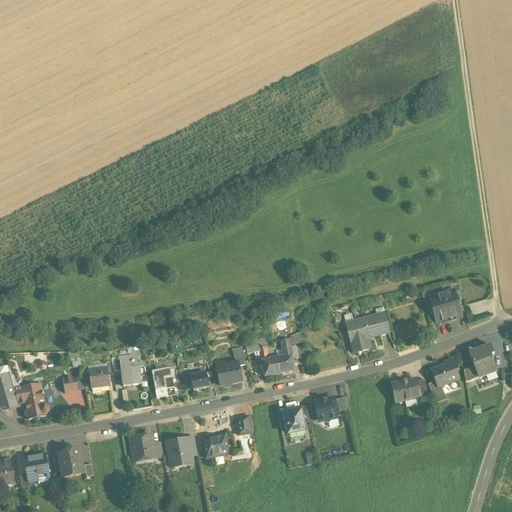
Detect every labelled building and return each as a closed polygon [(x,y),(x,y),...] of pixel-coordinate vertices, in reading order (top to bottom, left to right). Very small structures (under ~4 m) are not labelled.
[(461,317),(454,292),(442,295),(450,320),(461,317)] [(442,295),(429,299),(436,324),(450,320),(442,295)] [(385,317),(346,327),(353,355),(371,350),(368,340),(389,334),(385,317)] [(302,334),(291,337),(293,346),(304,344),(302,334)] [(266,339),(252,342),(254,353),(259,352),(259,350),(266,349),(269,348),(266,339)] [(289,341),(281,342),(281,345),(283,352),(283,355),(291,353),(290,349),(289,341)] [(252,342),(245,344),(247,355),(254,353),(252,342)] [(281,345),(274,346),(275,353),(283,352),(281,345)] [(302,346),(295,348),(298,360),(304,358),(302,346)] [(482,350),(478,351),(469,354),(474,367),(478,379),(497,372),(491,356),(494,355),(491,346),(482,349),(482,350)] [(141,349),(132,350),(133,356),(134,361),(143,359),(141,349)] [(245,366),(242,349),(232,351),(235,364),(237,364),(238,368),(245,366)] [(266,349),(259,350),(259,352),(261,362),(268,361),(266,349)] [(284,358),(277,359),(279,375),(295,372),(293,364),(296,364),(295,360),(292,360),(291,353),(283,355),(284,358)] [(78,354),(71,356),(73,370),(81,368),(78,354)] [(133,356),(121,358),(121,361),(122,370),(121,370),(122,372),(123,387),(140,385),(138,368),(144,368),(143,359),(134,361),(133,356)] [(268,361),(261,362),(262,367),(259,367),(260,371),(263,371),(265,378),(279,375),(277,359),(268,361)] [(446,365),(431,371),(436,382),(438,388),(441,387),(459,380),(456,373),(458,372),(453,360),(445,363),(446,365)] [(112,363),(106,364),(106,369),(108,376),(114,375),(112,363)] [(235,364),(217,368),(221,387),(223,387),(226,389),(230,388),(231,386),(231,385),(242,383),(238,368),(237,364),(235,364)] [(7,367),(0,369),(0,379),(9,377),(9,374),(7,367)] [(474,367),(463,371),(465,384),(478,379),(474,367)] [(106,369),(89,371),(91,385),(91,387),(100,386),(100,389),(110,388),(108,376),(106,369)] [(170,369),(151,373),(156,399),(175,396),(170,369)] [(204,370),(184,374),(184,378),(185,384),(187,384),(188,389),(192,388),(193,392),(209,389),(207,379),(206,374),(205,374),(204,370)] [(0,379),(0,411),(0,412),(1,413),(19,408),(13,390),(9,377),(0,379)] [(76,377),(62,380),(65,394),(79,392),(79,391),(77,381),(76,377)] [(410,381),(398,383),(398,384),(392,385),(394,396),(393,397),(394,401),(396,402),(396,403),(397,403),(398,404),(402,403),(403,402),(412,400),(411,399),(419,397),(416,382),(416,380),(410,381)] [(424,381),(416,382),(419,397),(419,400),(428,398),(424,381)] [(441,387),(438,388),(436,382),(428,385),(436,404),(446,400),(441,387)] [(41,384),(13,390),(19,408),(20,408),(19,406),(25,405),(26,411),(25,414),(26,419),(28,420),(28,421),(45,418),(45,415),(47,415),(49,412),(48,408),(45,406),(41,384)] [(333,399),(315,403),(316,409),(313,413),(318,416),(319,422),(325,421),(328,423),(328,422),(329,420),(337,419),(337,417),(333,401),(333,399)] [(345,399),(333,401),(337,417),(348,415),(345,399)] [(301,410),(303,420),(309,419),(306,407),(301,409),(301,410)] [(288,435),(305,431),(303,420),(301,410),(284,414),(287,428),(288,435)] [(281,430),(287,428),(283,413),(277,414),(281,430)] [(249,417),(235,420),(238,437),(252,434),(249,417)] [(337,419),(329,420),(328,422),(329,428),(339,426),(337,419)] [(225,436),(203,440),(206,459),(229,455),(225,436)] [(151,437),(143,439),(143,438),(130,440),(132,451),(136,451),(137,459),(146,457),(146,461),(155,459),(153,446),(153,445),(151,437)] [(187,440),(167,444),(171,469),(175,468),(174,466),(190,463),(191,465),(192,465),(191,458),(188,442),(187,440)] [(195,441),(188,442),(191,458),(198,457),(195,441)] [(153,445),(153,446),(155,459),(163,458),(161,444),(153,445)] [(59,455),(58,455),(61,472),(63,479),(76,476),(75,472),(83,470),(79,451),(72,452),(71,451),(68,449),(66,453),(66,454),(59,455)] [(314,452),(306,454),(307,462),(316,460),(314,452)] [(59,454),(52,455),(55,473),(61,472),(58,455),(59,455),(59,454)] [(45,455),(24,459),(27,475),(29,483),(38,481),(37,477),(48,475),(45,455)] [(11,462),(0,463),(0,482),(6,482),(6,486),(15,484),(11,462)] [(91,465),(84,467),(86,478),(93,477),(91,465)] [(27,475),(19,476),(22,489),(30,488),(29,483),(27,475)]
